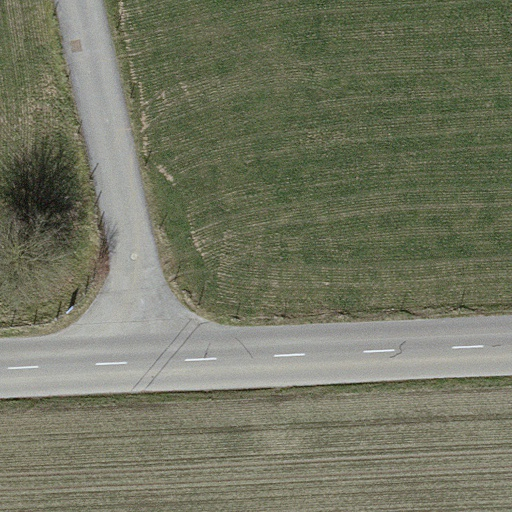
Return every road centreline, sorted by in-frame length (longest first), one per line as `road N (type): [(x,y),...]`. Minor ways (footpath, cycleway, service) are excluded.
road 1 (unclassified): [(0,367),(511,338)]
road 2 (track): [(157,354),(84,0)]
